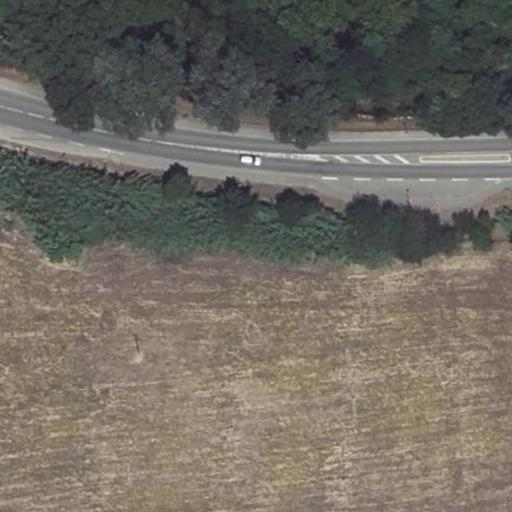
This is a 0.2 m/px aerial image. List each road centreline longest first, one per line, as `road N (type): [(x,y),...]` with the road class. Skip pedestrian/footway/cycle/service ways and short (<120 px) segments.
road 1 (tertiary): [(180,145),(310,174),(511,173)]
road 2 (tertiary): [(511,143),(180,145)]
road 3 (tertiary): [(0,111),(180,145)]
